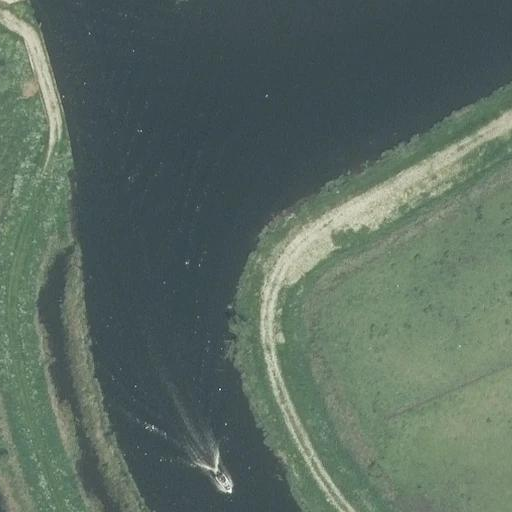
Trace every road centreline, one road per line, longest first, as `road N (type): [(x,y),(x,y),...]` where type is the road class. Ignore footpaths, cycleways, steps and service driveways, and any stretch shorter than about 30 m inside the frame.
road 1 (track): [(511,118),(296,241),(266,292),(265,361),(312,473),(343,511)]
road 2 (track): [(0,16),(31,40),(53,120),(9,306),(21,406),(59,511)]
